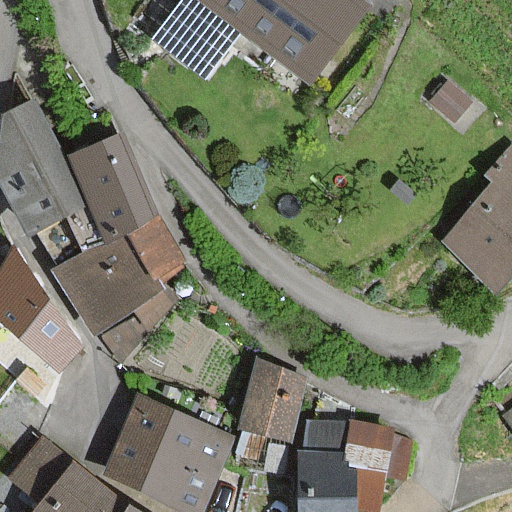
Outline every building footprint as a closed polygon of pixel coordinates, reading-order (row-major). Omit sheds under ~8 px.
[(374,8),(364,0),(214,0),(321,79),(374,8)] [(12,111),(8,175),(33,233),(90,208),(41,98),(12,111)] [(187,259),(124,133),(77,156),(116,235),(136,225),(160,272),(187,259)] [(511,150),(493,172),(501,179),(450,236),(506,287),(511,279),(511,150)] [(166,288),(132,233),(62,268),(125,355),(182,296),(172,285),(166,288)] [(0,318),(57,372),(83,343),(18,246),(0,279),(0,318)] [(312,376),(258,363),(244,420),(298,433),(312,376)] [(237,433),(141,395),(110,471),(206,509),(237,433)] [(132,511),(139,503),(80,461),(79,463),(44,439),(17,477),(49,500),(40,511),(132,511)] [(307,451),(308,511),(364,511),(364,464),(350,464),(350,450),(307,451)] [(139,503),(132,511),(155,511),(140,501),(139,503)]
